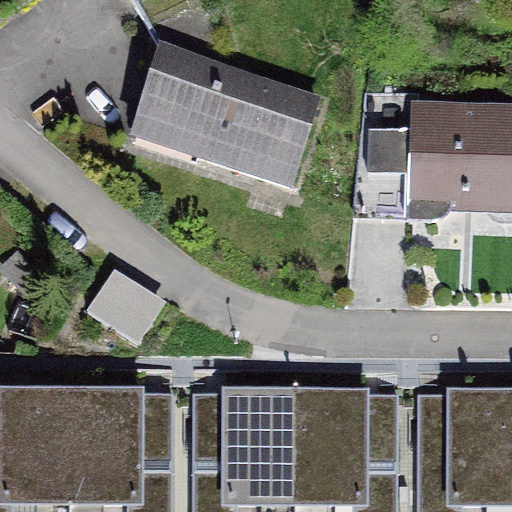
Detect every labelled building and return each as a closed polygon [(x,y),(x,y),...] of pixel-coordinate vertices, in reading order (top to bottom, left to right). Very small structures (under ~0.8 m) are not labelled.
[(210,69),(221,33),(202,0),(131,0),(162,54),(135,139),(289,188),(316,103),(210,69)] [(366,95),(355,210),(418,212),(429,225),(435,225),(440,222),(445,218),(448,215),(449,212),(449,210),(449,202),(511,204),(511,118),(415,115),(418,97),(366,95)] [(0,511),(8,511),(8,507),(70,507),(71,397),(1,396),(1,415),(0,414),(0,511)] [(171,511),(172,416),(139,415),(139,397),(71,397),(70,507),(132,507),(131,511),(171,511)] [(232,511),(233,508),(295,508),(295,398),(226,398),(226,416),(193,415),(193,511),(232,511)] [(364,416),(365,398),(295,398),(295,508),(356,508),(356,511),(396,511),(397,416),(364,416)] [(458,511),(458,508),(511,508),(511,398),(451,398),(451,417),(418,416),(417,511),(458,511)]
